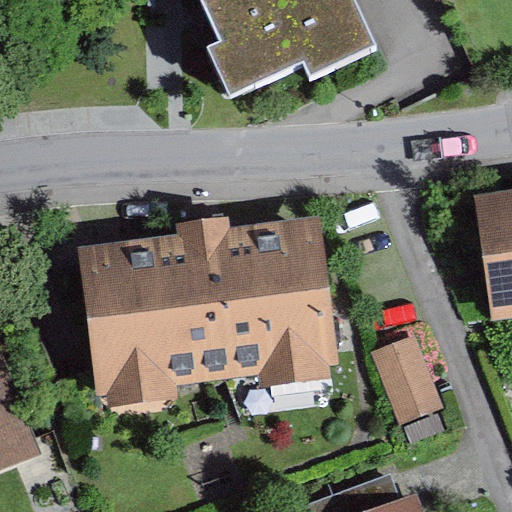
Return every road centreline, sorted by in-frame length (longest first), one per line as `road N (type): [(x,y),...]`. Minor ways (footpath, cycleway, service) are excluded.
road 1 (residential): [(385,143),(0,163)]
road 2 (residential): [(511,504),(401,214),(385,143)]
road 3 (residential): [(511,126),(385,143)]
